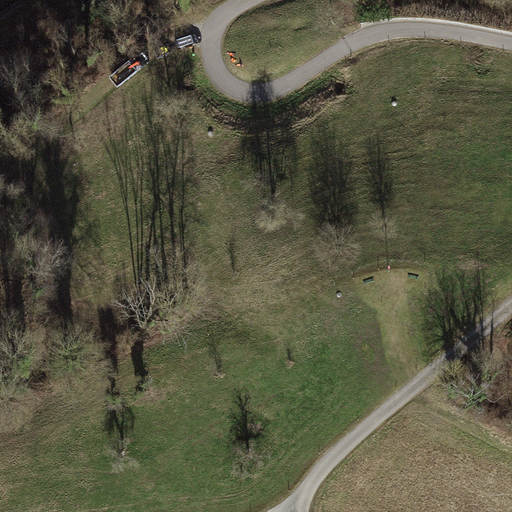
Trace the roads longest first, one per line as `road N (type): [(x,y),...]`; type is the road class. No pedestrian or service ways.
road 1 (track): [(511,36),(400,30),(354,41),(274,93),(248,94),(218,67),(214,38),(219,20),(247,0)]
road 2 (track): [(511,310),(315,476),(299,511)]
